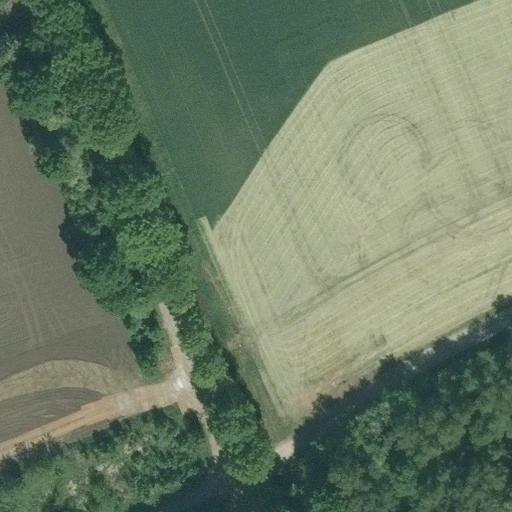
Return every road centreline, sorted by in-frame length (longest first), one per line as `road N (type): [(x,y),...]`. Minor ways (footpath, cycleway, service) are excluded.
road 1 (unclassified): [(256,511),(42,0)]
road 2 (track): [(163,511),(243,478),(511,322)]
